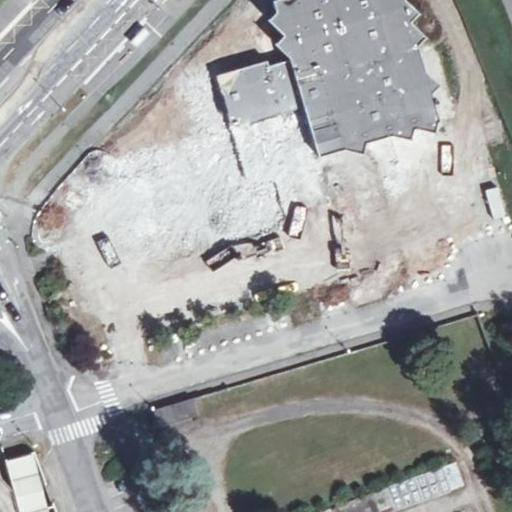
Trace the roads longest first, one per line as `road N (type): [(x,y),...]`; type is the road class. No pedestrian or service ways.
road 1 (residential): [(511,299),(463,295),(60,411)]
road 2 (primary): [(0,149),(134,0)]
